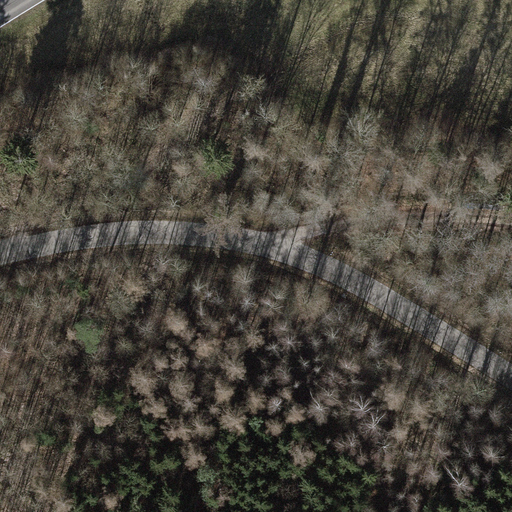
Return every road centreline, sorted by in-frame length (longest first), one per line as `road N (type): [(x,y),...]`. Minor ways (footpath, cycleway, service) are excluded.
road 1 (tertiary): [(0,249),(124,223),(226,227),(298,244),(511,373)]
road 2 (track): [(298,244),(313,231),(511,212)]
